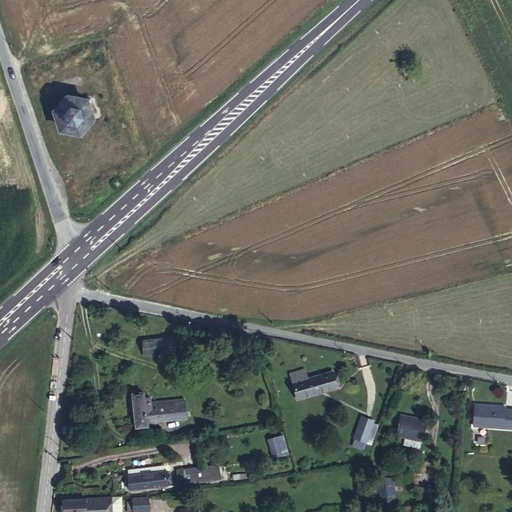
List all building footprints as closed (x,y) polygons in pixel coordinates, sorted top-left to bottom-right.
[(89,103),(86,101),(86,100),(84,99),(82,98),(79,97),(76,96),(74,96),(70,97),(67,98),(65,99),(63,100),(62,101),(61,103),(59,105),(57,108),(57,111),(56,113),(56,116),(57,119),(58,122),(59,124),(60,126),(62,128),(64,129),(66,131),(68,132),(70,132),(73,133),(77,133),(81,132),(83,131),(86,129),(89,126),(91,123),(92,121),(92,119),(93,115),(93,113),(92,110),(91,108),(90,104),(89,103)] [(173,350),(171,338),(142,341),(144,354),(173,350)] [(291,374),(292,380),(303,377),(304,381),(308,379),(305,370),(291,374)] [(303,377),(292,380),(297,399),(336,388),(332,373),(308,379),(304,381),(303,377)] [(184,399),(151,402),(150,396),(149,391),(132,393),(136,427),(148,426),(147,420),(186,416),(184,399)] [(506,407),(475,405),(474,414),(469,413),(469,419),(474,420),(473,426),(511,428),(511,409),(505,409),(506,407)] [(405,438),(421,441),(422,441),(426,420),(401,414),(397,436),(405,438)] [(366,442),(366,441),(372,423),(374,420),(363,416),(355,438),(356,438),(353,445),(362,448),(365,441),(366,442)] [(372,423),(366,441),(371,443),(377,425),(372,423)] [(274,458),(288,454),(283,435),(269,439),(274,458)] [(420,448),(421,441),(405,438),(404,445),(420,448)] [(129,476),(150,473),(149,467),(128,470),(129,476)] [(204,481),(203,467),(184,469),(185,483),(204,481)] [(165,472),(150,473),(129,476),(130,490),(168,485),(166,471),(165,472)] [(396,503),(393,478),(382,480),(378,480),(381,505),(396,503)] [(122,511),(122,497),(112,497),(87,498),(62,499),(62,511),(122,511)] [(134,511),(149,511),(149,498),(133,499),(133,502),(133,511),(134,511)] [(402,511),(419,511),(416,503),(401,508),(402,511)]
